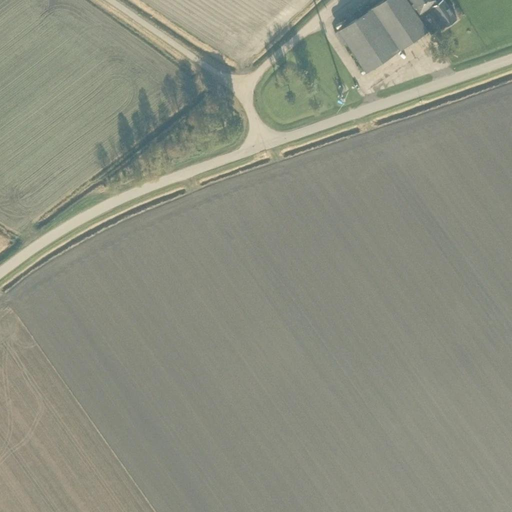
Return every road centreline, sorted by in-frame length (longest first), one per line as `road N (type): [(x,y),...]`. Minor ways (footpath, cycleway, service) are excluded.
road 1 (tertiary): [(0,271),(82,218),(264,146)]
road 2 (tertiary): [(264,146),(511,58)]
road 3 (unclassified): [(240,88),(112,0)]
road 4 (unclassified): [(240,88),(344,0)]
